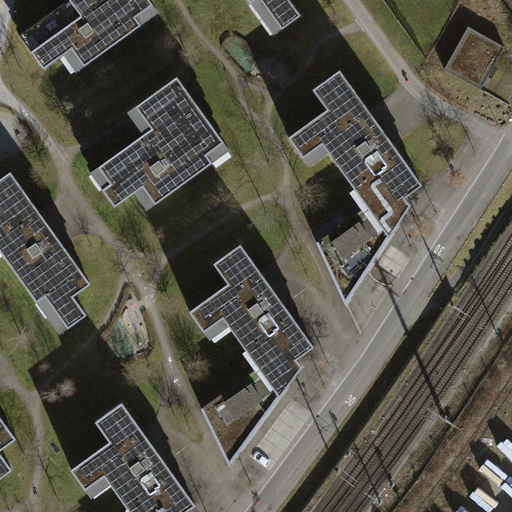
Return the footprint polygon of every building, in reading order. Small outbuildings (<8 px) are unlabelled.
[(65,0),(11,37),(35,73),(61,56),(72,73),(158,15),(147,0),(65,0)] [(242,0),(263,29),(274,21),(284,35),(301,22),(287,4),(292,0),(242,0)] [(505,47),(469,28),(445,70),(481,90),(487,80),(505,47)] [(327,111),(289,137),(304,157),(323,144),(372,213),(391,240),(411,208),(405,199),(423,186),(395,146),(403,140),(378,104),(369,110),(340,69),(311,89),(327,111)] [(80,165),(110,209),(132,193),(144,210),(225,155),(167,70),(115,106),(132,130),(80,165)] [(36,211),(11,174),(0,181),(0,259),(52,335),(80,316),(69,300),(88,287),(62,249),(73,242),(47,204),(36,211)] [(391,240),(372,213),(321,251),(346,306),(358,289),(391,240)] [(221,284),(184,310),(199,332),(219,319),(256,374),(275,403),(302,368),(297,360),(311,351),(282,310),(293,302),(270,267),(256,277),(236,247),(209,265),(221,284)] [(275,403),(256,374),(203,416),(228,468),(275,403)] [(109,445),(69,473),(89,502),(109,489),(125,511),(185,511),(191,508),(159,462),(173,453),(150,418),(136,428),(119,403),(92,421),(109,445)] [(0,472),(6,468),(0,460),(0,449),(13,440),(0,421),(0,472)]
